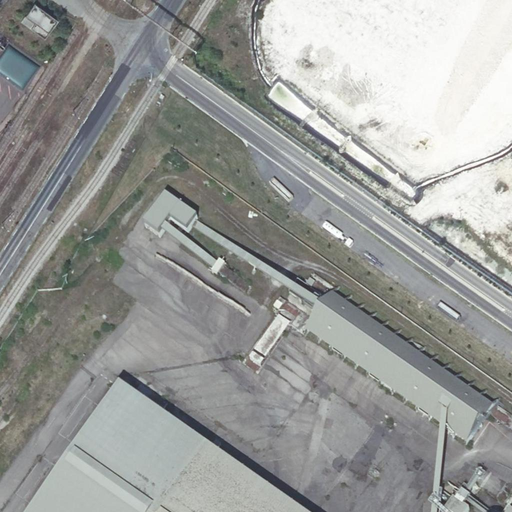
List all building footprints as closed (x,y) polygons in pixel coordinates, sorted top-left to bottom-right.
[(55,19),(32,2),(23,15),(35,24),(32,28),(44,36),(55,19)] [(165,197),(144,227),(159,237),(171,221),(187,232),(197,219),(165,197)] [(209,253),(212,247),(171,223),(166,231),(172,235),(169,240),(212,265),(217,257),(209,253)] [(335,291),(336,289),(314,274),(306,286),(298,280),(289,293),(319,313),(335,291)] [(500,396),(339,284),(336,289),(335,291),(319,313),(315,319),(310,326),(471,438),(500,396)] [(275,304),(273,307),(278,310),(275,315),(279,318),(279,317),(290,325),(296,330),(306,316),(280,298),(275,304)] [(188,511),(225,460),(122,387),(34,511),(188,511)] [(300,511),(225,460),(188,511),(300,511)] [(511,511),(511,504),(504,498),(493,511),(511,511)]
